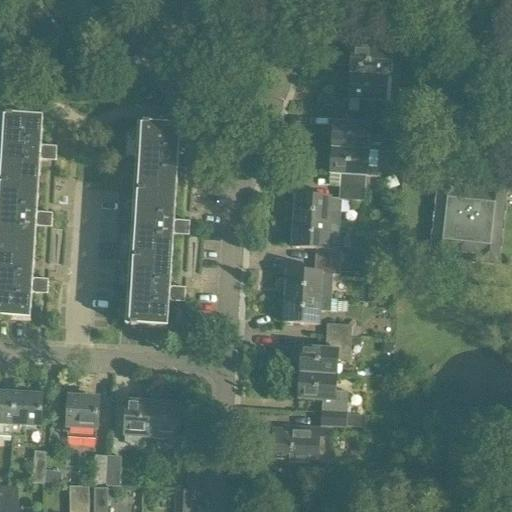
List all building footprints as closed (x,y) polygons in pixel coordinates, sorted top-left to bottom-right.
[(39,57),(64,36),(42,10),(17,31),(39,57)] [(15,77),(39,57),(17,31),(0,45),(0,59),(3,63),(0,65),(0,83),(2,86),(14,76),(15,77)] [(410,41),(410,53),(438,55),(438,42),(410,41)] [(352,50),(350,75),(387,77),(394,78),(400,78),(402,53),(352,50)] [(387,77),(350,75),(349,101),(359,101),(358,114),(384,115),(385,103),(399,104),(400,79),(400,78),(394,78),(387,77)] [(51,76),(43,83),(50,91),(59,84),(51,76)] [(425,117),(425,109),(414,109),(414,117),(425,117)] [(3,119),(0,156),(0,185),(40,188),(43,142),(43,141),(44,121),(44,114),(21,112),(21,120),(3,119)] [(383,138),(384,115),(358,114),(358,125),(334,124),(332,149),(369,152),(370,137),(383,138)] [(139,127),(135,194),(177,197),(180,143),(181,130),(181,122),(173,122),(159,121),(159,128),(139,127)] [(380,179),(381,169),(368,168),(369,152),(332,149),(331,175),(341,175),(340,187),(366,189),(367,178),(380,179)] [(485,194),(461,191),(462,182),(437,179),(428,259),(452,262),(476,265),(500,268),(509,187),(486,185),(485,194)] [(0,185),(0,252),(35,255),(40,188),(0,185)] [(365,203),(366,189),(340,187),(339,200),(339,201),(343,201),(365,203)] [(135,194),(131,261),(172,263),(177,197),(135,194)] [(296,197),(294,223),(315,224),(340,226),(341,214),(342,214),(343,201),(339,201),(339,200),(296,197)] [(340,238),(340,226),(315,224),(294,223),(293,248),(316,250),(316,262),(341,264),(351,265),(351,254),(342,254),(342,251),(329,250),(329,238),(340,238)] [(0,252),(0,319),(31,322),(32,302),(35,255),(0,252)] [(131,261),(127,327),(168,330),(170,308),(172,263),(131,261)] [(286,298),(332,300),(334,276),(340,276),(341,264),(316,262),(315,274),(287,272),(286,298)] [(336,313),(337,302),(332,301),(332,300),(286,298),(284,323),(320,325),(321,312),(336,313)] [(360,340),(361,327),(328,326),(327,338),(352,340),(360,340)] [(351,362),(352,347),(352,340),(327,338),(326,350),(302,349),(301,374),(337,376),(338,361),(351,362)] [(383,343),(382,354),(393,354),(393,344),(383,343)] [(348,415),(349,393),(336,392),(337,376),(301,374),(299,401),(323,402),(323,413),(348,415)] [(0,436),(12,438),(15,395),(0,393),(0,436)] [(41,428),(43,396),(15,395),(12,438),(26,439),(27,427),(41,428)] [(95,440),(96,430),(98,400),(70,398),(67,439),(95,440)] [(152,438),(154,403),(127,401),(124,437),(152,438)] [(154,403),(152,438),(179,440),(180,424),(182,424),(182,415),(180,415),(181,405),(154,403)] [(349,415),(348,415),(323,413),(322,430),(295,429),(295,432),(274,431),(272,465),(306,467),(306,469),(326,470),(327,460),(333,460),(335,427),(348,428),(348,427),(361,428),(361,416),(348,416),(349,415)] [(44,485),(47,454),(35,452),(31,484),(44,485)] [(107,488),(109,458),(94,457),(93,487),(107,488)] [(120,488),(122,458),(109,458),(107,488),(120,488)] [(201,462),(189,462),(187,490),(200,491),(201,462)] [(0,511),(18,511),(19,488),(0,488),(0,511)] [(88,511),(89,488),(70,488),(69,511),(88,511)] [(107,511),(108,490),(94,490),(94,511),(107,511)] [(189,511),(191,492),(178,491),(176,511),(189,511)]
